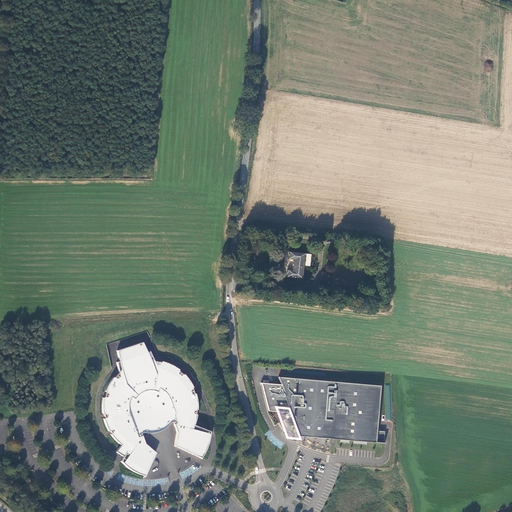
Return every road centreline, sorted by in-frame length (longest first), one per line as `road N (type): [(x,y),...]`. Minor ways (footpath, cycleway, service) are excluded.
road 1 (tertiary): [(229,310),(257,0)]
road 2 (tertiary): [(269,485),(229,310)]
road 3 (tertiary): [(229,310),(230,358),(258,486)]
